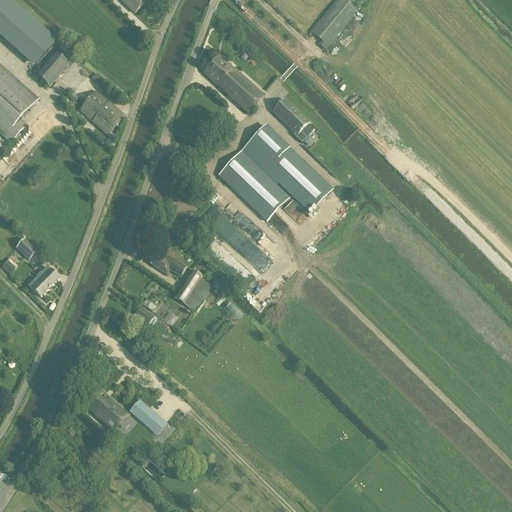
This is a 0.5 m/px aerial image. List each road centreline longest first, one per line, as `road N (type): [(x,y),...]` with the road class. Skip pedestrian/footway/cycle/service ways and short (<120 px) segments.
road 1 (unclassified): [(11,492),(107,294),(215,0)]
road 2 (unclassified): [(0,431),(47,336),(175,0)]
road 3 (track): [(301,256),(511,465)]
